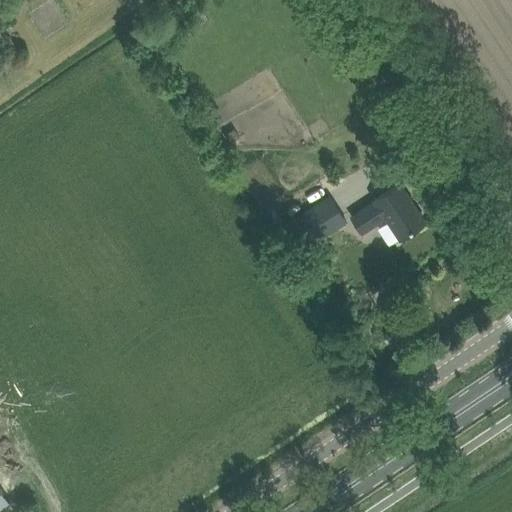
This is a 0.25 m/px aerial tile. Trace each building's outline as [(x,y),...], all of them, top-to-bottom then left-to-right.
[(386,215),(400,236),(425,220),(399,181),(375,198),(376,200),(352,216),(363,231),(386,215)] [(287,224),(304,249),(345,222),(324,188),(314,194),(320,202),(287,224)] [(381,307),(391,324),(402,317),(392,300),(381,307)] [(385,332),(377,337),(382,345),(390,340),(385,332)] [(0,506),(8,500),(0,488),(0,506)]
